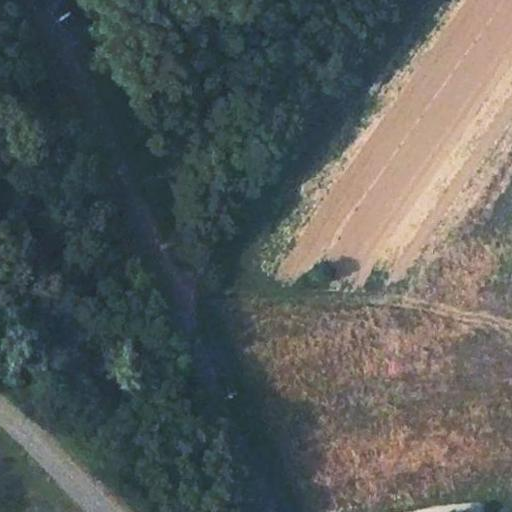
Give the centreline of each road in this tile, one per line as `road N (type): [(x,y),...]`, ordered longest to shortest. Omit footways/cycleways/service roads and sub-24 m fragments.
road 1 (secondary): [(262,511),(123,200),(49,51),(12,0)]
road 2 (track): [(170,311),(391,0)]
